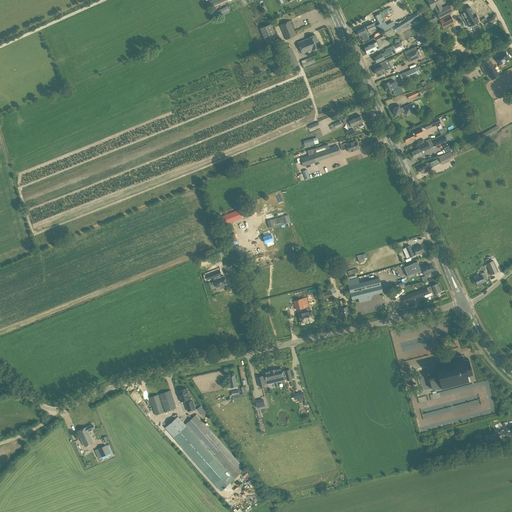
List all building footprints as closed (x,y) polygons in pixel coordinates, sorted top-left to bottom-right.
[(448,4),(442,8),(440,4),(443,3),(441,0),(427,0),(431,9),(434,8),(440,18),(448,14),(452,12),(448,4)] [(227,6),(212,13),(215,19),(230,12),(227,6)] [(474,14),(472,11),(470,7),(466,9),(461,11),(462,13),(461,14),(464,20),(474,14)] [(381,12),(375,16),(379,24),(384,21),(381,16),(388,13),(388,12),(391,10),(389,8),(387,9),(381,12)] [(478,21),(477,19),(478,19),(477,17),(475,13),(474,14),(464,20),(466,23),(467,22),(470,26),(471,25),(472,27),(476,25),(475,23),(478,21)] [(452,22),(448,14),(440,18),(444,26),(452,22)] [(434,18),(426,22),(427,25),(438,19),(436,16),(434,17),(434,18)] [(409,17),(393,27),(395,31),(402,27),(402,26),(411,20),(409,17)] [(493,17),(484,22),(486,26),(495,21),(493,17)] [(290,21),(280,25),(286,40),(296,35),(290,21)] [(373,23),(365,26),(368,32),(375,29),(373,23)] [(271,24),(259,29),(266,43),(277,39),(271,24)] [(363,27),(356,30),(359,36),(366,33),(363,27)] [(418,34),(413,37),(414,40),(420,37),(420,39),(416,42),(417,45),(422,43),(428,41),(423,32),(418,34)] [(307,39),(298,43),(302,54),(312,50),(320,47),(315,35),(307,38),(307,39)] [(376,41),(363,47),(367,54),(376,50),(376,49),(377,48),(375,45),(377,44),(376,41)] [(488,44),(477,50),(480,56),(492,49),(488,44)] [(376,56),(373,57),(376,63),(383,59),(395,53),(392,46),(384,50),(385,51),(383,52),(384,53),(383,53),(382,51),(377,54),(377,55),(376,55),(376,56)] [(296,47),(290,49),(295,68),(301,66),(296,47)] [(416,47),(404,52),(409,62),(420,57),(416,47)] [(501,53),(494,57),(499,65),(509,59),(509,58),(510,58),(508,54),(507,55),(505,52),(502,54),(501,53)] [(312,57),(301,61),(303,67),(315,62),(312,57)] [(383,64),(374,69),(377,75),(386,70),(385,69),(390,67),(388,62),(386,60),(382,62),(383,64)] [(490,61),(483,65),(492,79),(498,76),(490,61)] [(415,67),(399,74),(402,81),(418,74),(415,67)] [(469,71),(468,68),(454,74),(456,77),(469,71)] [(393,80),(383,84),(386,90),(385,90),(386,91),(386,92),(387,93),(393,90),(394,92),(395,95),(403,92),(400,86),(398,87),(395,82),(394,82),(393,80)] [(432,84),(421,89),(423,94),(434,89),(432,84)] [(417,91),(407,95),(409,99),(419,95),(417,91)] [(414,112),(410,104),(403,108),(401,109),(399,105),(392,108),(395,116),(402,113),(402,112),(405,111),(406,115),(414,112)] [(348,117),(342,119),(344,124),(348,122),(350,127),(358,124),(359,127),(363,125),(362,122),(363,122),(361,119),(362,118),(361,116),(360,116),(360,115),(349,120),(348,117)] [(438,118),(424,125),(426,130),(441,123),(438,118)] [(339,121),(329,126),(331,130),(342,125),(339,121)] [(412,133),(404,136),(407,141),(407,142),(415,138),(414,136),(416,135),(417,136),(423,133),(421,129),(415,131),(415,132),(412,133)] [(449,133),(433,141),(436,146),(447,141),(452,138),(449,133)] [(317,137),(303,141),(304,147),(318,143),(317,137)] [(345,143),(340,145),(342,151),(348,149),(349,153),(359,149),(356,141),(346,145),(345,143)] [(417,150),(411,152),(414,158),(422,155),(421,152),(424,150),(425,151),(433,147),(430,141),(416,148),(417,150)] [(309,156),(300,159),(303,166),(340,153),(338,146),(329,149),(328,145),(311,150),(307,151),(309,156)] [(447,153),(438,157),(441,164),(450,160),(447,153)] [(425,165),(419,168),(421,173),(428,170),(428,169),(439,164),(437,160),(429,164),(428,162),(425,164),(425,165)] [(238,210),(220,217),(223,225),(241,218),(238,210)] [(271,234),(263,237),(265,243),(273,240),(271,234)] [(258,256),(268,253),(265,244),(261,245),(260,240),(244,245),(246,251),(251,249),(253,254),(257,252),(258,256)] [(409,246),(405,248),(409,257),(417,254),(418,255),(422,253),(422,252),(423,251),(423,250),(424,250),(423,248),(422,248),(421,245),(416,247),(415,247),(413,248),(413,249),(413,250),(411,251),(409,246)] [(362,254),(354,257),(356,263),(364,261),(362,254)] [(240,255),(230,255),(230,259),(228,259),(228,263),(232,264),(232,270),(240,270),(240,255)] [(417,261),(403,266),(407,276),(423,270),(424,275),(433,271),(430,264),(420,268),(417,261)] [(496,267),(493,261),(486,264),(489,270),(491,274),(498,271),(496,267)] [(342,264),(332,266),(333,271),(333,272),(343,270),(342,264)] [(227,284),(224,276),(220,278),(219,276),(221,275),(219,270),(205,276),(207,280),(214,278),(215,280),(214,280),(215,283),(214,283),(215,287),(216,286),(217,288),(227,284)] [(478,275),(473,277),(477,285),(485,281),(484,279),(485,279),(483,274),(479,277),(478,275)] [(367,296),(382,292),(379,278),(359,283),(358,278),(355,278),(348,280),(347,280),(352,300),(358,298),(359,303),(368,300),(367,296)] [(423,289),(402,297),(404,302),(425,294),(425,295),(432,292),(433,294),(441,291),(437,284),(423,289)] [(306,297),(294,300),(297,313),(306,311),(309,310),(306,297)] [(341,300),(338,301),(340,312),(341,312),(342,316),(348,315),(346,307),(343,307),(341,300)] [(312,321),(310,313),(309,310),(306,311),(306,313),(297,316),(299,324),(312,321)] [(286,331),(293,330),(291,320),(284,321),(286,331)] [(430,362),(431,364),(415,369),(421,392),(437,388),(438,391),(442,390),(470,383),(470,382),(474,381),(473,375),(474,375),(469,358),(468,359),(467,353),(463,354),(462,354),(434,361),(435,361),(430,362)] [(394,356),(369,363),(371,369),(395,362),(394,356)] [(292,379),(290,369),(285,371),(282,372),(281,368),(275,370),(275,369),(272,370),(275,382),(283,381),(283,380),(287,379),(287,380),(292,379)] [(275,382),(272,370),(270,370),(270,371),(264,372),(265,376),(262,377),(262,376),(257,377),(259,387),(264,386),(264,385),(268,384),(275,382)] [(235,375),(228,377),(230,388),(237,386),(235,375)] [(185,389),(176,392),(180,403),(184,401),(185,403),(184,403),(187,412),(195,409),(191,400),(191,401),(190,399),(189,399),(185,389)] [(170,390),(159,394),(165,412),(176,408),(170,390)] [(157,395),(149,398),(155,415),(163,413),(157,395)] [(196,414),(184,425),(233,480),(245,469),(196,414)] [(157,420),(153,423),(151,422),(148,424),(153,430),(161,425),(157,420)] [(307,429),(319,424),(317,420),(305,425),(307,429)] [(92,424),(77,431),(84,447),(93,442),(88,431),(94,429),(92,424)] [(183,426),(172,436),(221,491),(224,487),(207,467),(214,461),(183,426)] [(110,453),(106,445),(98,449),(101,457),(110,453)]
